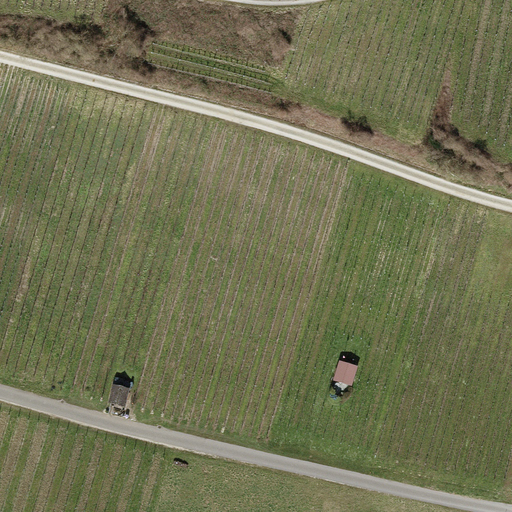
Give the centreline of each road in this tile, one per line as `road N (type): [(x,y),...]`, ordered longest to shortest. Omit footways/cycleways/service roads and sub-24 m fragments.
road 1 (track): [(0,55),(268,124),(511,205)]
road 2 (unclassified): [(0,391),(511,511)]
